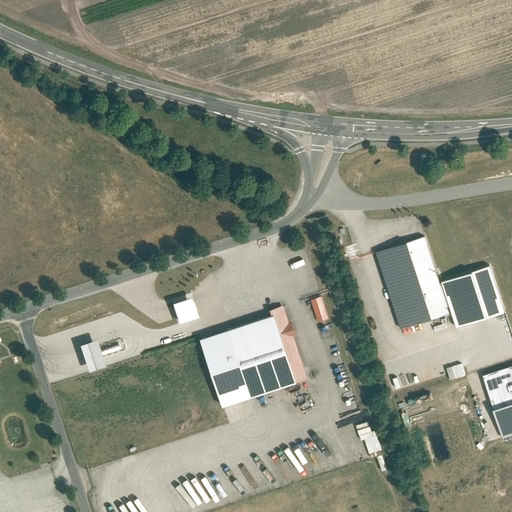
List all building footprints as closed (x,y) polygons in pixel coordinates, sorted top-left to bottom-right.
[(448,311),(423,234),(375,250),(400,327),(448,311)] [(191,293),(168,301),(177,324),(200,317),(191,293)] [(312,297),(316,321),(328,319),(323,295),(312,297)] [(193,334),(219,403),(297,378),(269,303),(258,307),(260,313),(193,334)] [(319,328),(322,339),(335,335),(332,324),(319,328)] [(97,336),(75,342),(83,370),(105,363),(102,354),(122,349),(121,344),(101,349),(97,336)] [(461,362),(451,365),(455,377),(465,374),(461,362)] [(511,367),(486,376),(506,436),(511,434),(511,367)] [(375,429),(359,434),(361,441),(365,440),(369,452),(381,449),(375,429)]
